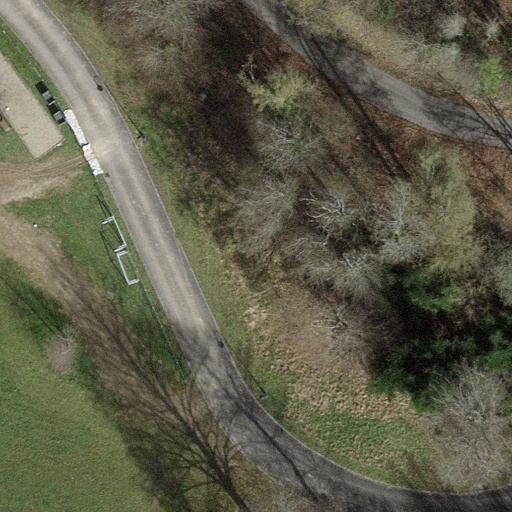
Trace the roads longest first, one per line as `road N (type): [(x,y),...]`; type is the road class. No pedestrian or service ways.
road 1 (unclassified): [(511,484),(385,504),(305,478),(207,387),(148,228),(0,4)]
road 2 (track): [(511,127),(445,125),(291,34),(253,0)]
